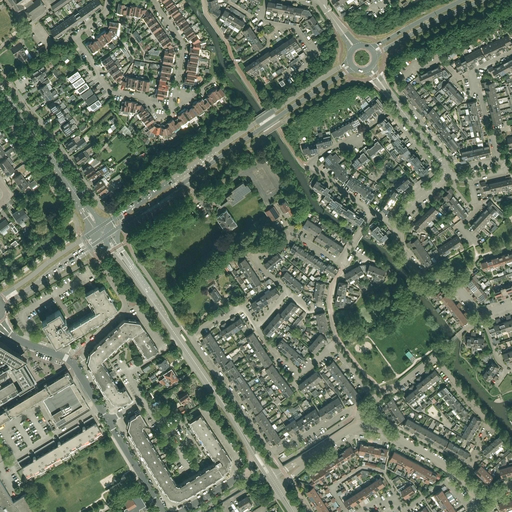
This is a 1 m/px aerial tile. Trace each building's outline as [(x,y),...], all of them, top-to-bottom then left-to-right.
[(8,0),(17,12),(22,8),(24,7),(23,6),(29,1),(29,0),(8,0)] [(103,6),(98,0),(93,0),(92,1),(98,9),(103,6)] [(175,5),(171,0),(167,0),(164,3),(165,5),(164,6),(165,8),(164,8),(167,11),(175,5)] [(342,4),(338,0),(331,0),(337,7),(340,5),(342,8),(344,7),(342,4)] [(98,9),(92,1),(87,4),(93,12),(98,9)] [(56,3),(51,6),(55,11),(60,7),(56,2),(56,3)] [(126,14),(127,6),(124,6),(124,4),(118,3),(116,13),(123,14),(123,13),(126,14)] [(93,12),(87,4),(83,8),(88,16),(93,12)] [(222,11),(217,8),(219,7),(219,4),(216,5),(210,6),(211,11),(213,13),(218,17),(222,11)] [(134,16),(136,6),(130,5),(130,7),(127,6),(126,14),(128,14),(128,15),(134,16)] [(180,12),(182,11),(180,8),(178,9),(175,5),(167,11),(169,15),(170,14),(171,16),(172,15),(174,17),(180,13),(180,12)] [(51,6),(47,9),(50,14),(55,11),(51,6)] [(142,17),(147,9),(142,9),(142,7),(136,6),(134,16),(140,17),(141,16),(142,17)] [(301,16),(302,8),(297,7),(295,16),(294,20),(296,20),(297,16),(301,17),(301,16)] [(88,16),(83,8),(78,11),(84,19),(88,16)] [(304,17),(309,10),(302,8),(301,16),(304,17)] [(47,9),(42,12),(46,17),(50,14),(47,9)] [(154,17),(151,12),(149,13),(147,9),(142,17),(143,18),(142,18),(146,23),(154,17)] [(225,21),(230,13),(225,10),(220,17),(225,21)] [(313,15),(309,10),(304,17),(306,20),(313,15)] [(84,19),(78,11),(73,14),(79,22),(84,19)] [(42,12),(37,15),(41,20),(46,17),(42,12)] [(186,20),(180,13),(174,17),(176,20),(174,21),(176,22),(175,23),(177,26),(186,20)] [(230,24),(235,16),(230,13),(225,21),(230,24)] [(79,22),(73,14),(69,18),(74,26),(79,22)] [(37,15),(33,19),(36,24),(41,20),(37,15)] [(306,27),(307,26),(316,20),(313,15),(306,20),(305,20),(307,23),(304,25),(306,27)] [(235,27),(240,19),(235,16),(230,24),(235,27)] [(149,28),(158,22),(154,17),(146,23),(149,28)] [(74,26),(69,18),(64,21),(70,29),(74,26)] [(244,23),(245,22),(240,19),(235,27),(240,30),(242,27),(244,23)] [(191,27),(186,20),(177,26),(179,29),(180,29),(181,31),(183,30),(184,32),(191,27)] [(312,30),(319,25),(316,20),(307,26),(308,28),(310,27),(312,30)] [(70,29),(64,21),(59,24),(65,32),(70,29)] [(109,31),(116,35),(117,29),(119,29),(120,23),(116,22),(114,22),(109,21),(108,27),(110,28),(109,31)] [(152,33),(161,27),(158,22),(149,28),(152,33)] [(65,32),(59,24),(55,27),(60,35),(65,32)] [(315,35),(323,30),(319,25),(312,30),(315,35)] [(246,36),(253,31),(250,26),(242,31),(246,36)] [(60,35),(55,27),(50,31),(56,39),(60,35)] [(156,38),(165,32),(161,27),(152,33),(156,38)] [(196,35),(191,27),(184,32),(186,34),(185,35),(186,37),(185,38),(188,41),(188,40),(196,35)] [(100,33),(107,43),(112,40),(111,39),(116,35),(109,31),(107,32),(105,30),(100,33)] [(249,41),(256,36),(253,31),(246,36),(249,41)] [(159,43),(168,37),(165,32),(156,38),(159,43)] [(102,47),(107,43),(100,33),(95,37),(97,39),(94,41),(99,47),(101,46),(102,47)] [(191,43),(201,41),(199,39),(200,38),(197,34),(196,35),(188,40),(191,43)] [(511,46),(511,40),(511,41),(508,35),(503,38),(507,46),(510,45),(511,47),(511,46)] [(252,46),(260,41),(256,36),(249,41),(252,46)] [(300,47),(299,44),(293,36),(291,38),(290,37),(288,39),(294,47),(295,50),(300,47)] [(25,50),(20,42),(23,40),(21,37),(14,42),(16,44),(11,48),(16,56),(17,56),(21,61),(25,58),(28,61),(30,60),(29,59),(32,57),(28,51),(25,53),(24,51),(25,50)] [(173,47),(170,43),(172,42),(168,37),(159,43),(163,48),(164,47),(165,49),(173,47)] [(507,46),(503,38),(498,40),(502,48),(507,46)] [(289,50),(294,47),(288,39),(286,40),(286,41),(284,43),(289,50)] [(205,40),(201,41),(191,43),(190,47),(200,49),(201,44),(206,43),(205,40)] [(502,48),(498,40),(493,42),(496,51),(502,48)] [(97,49),(99,47),(94,41),(92,43),(91,41),(89,43),(89,41),(85,44),(92,54),(97,50),(97,49)] [(255,51),(263,46),(260,41),(252,46),(255,51)] [(496,51),(493,42),(487,45),(491,53),(496,51)] [(290,52),(289,50),(284,43),(281,45),(280,44),(278,45),(284,54),(285,55),(290,52)] [(284,54),(278,45),(276,46),(277,47),(274,49),(279,57),(284,54)] [(491,53),(487,45),(482,47),(486,56),(491,53)] [(173,54),(174,52),(172,52),(173,47),(165,49),(163,56),(174,58),(174,54),(173,54)] [(199,55),(200,49),(190,47),(189,53),(190,54),(190,57),(198,58),(198,55),(199,55)] [(484,56),(480,48),(475,51),(479,59),(484,56)] [(279,57),(274,49),(272,51),(271,50),(269,51),(275,60),(279,57)] [(275,60),(269,51),(264,54),(269,62),(272,60),(274,63),(276,62),(274,60),(275,60)] [(479,59),(475,51),(470,54),(474,62),(479,59)] [(269,62),(264,54),(259,58),(266,68),(268,67),(266,64),(269,62)] [(474,62),(470,54),(465,56),(469,65),(474,62)] [(105,66),(113,60),(116,58),(115,56),(112,58),(109,55),(101,61),(104,65),(105,65),(105,66)] [(469,65),(465,56),(460,59),(464,67),(469,65)] [(197,67),(198,61),(197,61),(198,58),(190,57),(190,59),(188,59),(187,65),(197,67)] [(266,68),(259,58),(255,61),(260,68),(262,66),(264,69),(266,68)] [(305,58),(300,62),(305,66),(309,62),(305,58)] [(464,67),(460,59),(455,62),(458,68),(456,69),(458,74),(463,71),(461,69),(464,67)] [(109,71),(120,63),(117,60),(114,62),(113,60),(105,66),(105,65),(104,66),(107,70),(108,70),(109,71)] [(260,68),(255,61),(250,64),(257,75),(259,73),(257,70),(260,68)] [(511,70),(507,62),(502,64),(506,73),(511,70)] [(111,76),(120,70),(117,67),(121,64),(120,63),(109,71),(108,72),(111,76)] [(171,73),(172,68),(171,68),(171,67),(157,64),(157,67),(162,67),(161,71),(171,73)] [(257,75),(250,64),(245,67),(250,75),(253,73),(255,76),(257,75)] [(506,73),(502,64),(497,67),(502,75),(506,73)] [(43,76),(46,74),(45,72),(47,71),(43,65),(29,75),(31,77),(31,78),(33,81),(34,83),(40,79),(41,82),(45,79),(43,76)] [(196,73),(197,67),(187,65),(186,71),(187,71),(187,74),(195,76),(195,73),(196,73)] [(445,69),(442,71),(440,66),(435,68),(439,77),(442,75),(443,77),(449,74),(445,69)] [(502,75),(497,67),(494,69),(493,66),(488,68),(491,74),(493,72),(496,78),(502,75)] [(439,77),(435,68),(429,71),(433,79),(439,77)] [(70,81),(71,80),(71,81),(72,80),(73,82),(81,76),(79,75),(80,74),(77,70),(67,78),(68,78),(70,81)] [(124,76),(120,70),(111,76),(113,79),(114,79),(116,80),(117,79),(120,83),(124,76)] [(171,77),(171,73),(161,71),(159,80),(166,81),(166,78),(169,79),(169,76),(171,77)] [(433,79),(429,71),(424,73),(428,81),(433,79)] [(428,81),(424,73),(419,75),(423,84),(428,81)] [(194,85),(195,79),(194,78),(195,76),(187,74),(186,77),(185,77),(184,83),(194,85)] [(77,88),(85,82),(84,81),(84,80),(81,76),(73,82),(71,83),(72,83),(74,86),(75,86),(75,87),(76,86),(77,88)] [(130,88),(132,78),(124,76),(120,83),(124,84),(124,86),(126,86),(126,87),(130,88)] [(136,88),(138,76),(136,76),(135,78),(132,78),(130,88),(135,89),(135,88),(136,88)] [(142,89),(144,80),(144,77),(138,76),(136,88),(136,89),(141,90),(141,89),(142,89)] [(38,89),(42,95),(50,90),(52,88),(49,83),(50,82),(48,79),(40,84),(42,87),(38,89)] [(168,86),(168,84),(165,84),(166,81),(159,80),(158,89),(168,90),(169,87),(168,86)] [(446,92),(452,86),(448,81),(441,88),(446,92)] [(495,88),(494,82),(487,84),(487,81),(481,83),(482,87),(485,87),(486,90),(495,88)] [(81,93),(89,88),(88,86),(85,82),(77,88),(76,89),(78,92),(79,91),(79,92),(80,92),(81,93)] [(405,94),(413,88),(409,83),(402,89),(405,94)] [(450,96),(456,90),(452,86),(446,92),(450,96)] [(85,99),(93,93),(92,92),(93,91),(90,87),(89,88),(81,93),(80,94),(80,95),(82,98),(83,97),(84,98),(84,97),(85,99)] [(222,96),(225,94),(220,87),(218,89),(217,88),(212,91),(218,100),(223,96),(222,96)] [(409,98),(416,92),(413,88),(405,94),(409,98)] [(167,96),(168,90),(158,89),(157,94),(154,94),(153,97),(163,99),(163,96),(167,96)] [(50,90),(42,95),(46,100),(51,97),(53,99),(59,95),(55,90),(51,92),(50,90)] [(454,100),(460,94),(456,90),(450,96),(454,100)] [(218,100),(212,91),(207,95),(208,96),(205,98),(210,104),(212,103),(213,103),(218,100)] [(413,102),(420,96),(416,92),(409,98),(413,102)] [(90,105),(97,99),(96,97),(97,97),(94,93),(93,93),(85,99),(84,100),(86,103),(87,103),(88,104),(88,103),(90,105)] [(458,105),(464,98),(460,94),(454,100),(458,105)] [(416,107),(425,100),(423,98),(422,99),(420,96),(413,102),(416,107)] [(66,106),(63,102),(61,103),(58,98),(48,105),(48,106),(48,107),(50,110),(54,108),(54,110),(55,110),(56,112),(66,106)] [(86,107),(89,111),(93,109),(94,110),(101,105),(100,103),(101,103),(98,98),(97,99),(90,105),(88,106),(86,107)] [(208,106),(210,104),(205,98),(203,100),(202,98),(197,102),(203,110),(208,107),(208,106)] [(383,105),(378,98),(376,100),(374,99),(371,101),(372,103),(370,105),(374,111),(378,108),(381,111),(383,109),(381,107),(383,105)] [(129,112),(131,101),(125,100),(125,102),(122,101),(121,109),(123,110),(122,113),(129,115),(129,112)] [(203,110),(197,102),(196,100),(193,103),(194,104),(192,105),(193,107),(191,108),(195,115),(198,113),(199,116),(204,112),(203,110)] [(420,111),(427,105),(425,103),(426,102),(425,100),(416,107),(420,111)] [(137,112),(142,105),(137,104),(137,102),(131,101),(129,112),(135,113),(136,112),(137,112)] [(149,113),(146,108),(144,109),(142,105),(137,112),(138,113),(137,114),(141,119),(142,118),(141,118),(148,114),(149,113)] [(374,111),(370,105),(367,107),(366,106),(363,108),(371,119),(373,117),(371,114),(374,111)] [(425,114),(431,110),(427,105),(420,111),(424,116),(425,114)] [(71,117),(68,113),(70,112),(67,107),(57,114),(59,116),(59,117),(60,118),(57,120),(60,125),(71,117)] [(186,110),(185,108),(181,111),(182,112),(188,121),(190,122),(197,117),(195,115),(191,108),(188,110),(187,109),(186,110)] [(371,119),(363,108),(360,111),(361,112),(358,114),(363,121),(367,117),(369,120),(371,119)] [(429,119),(436,113),(432,108),(431,110),(425,114),(429,119)] [(183,124),(188,121),(182,112),(181,111),(178,113),(179,114),(177,116),(178,117),(176,119),(180,125),(183,123),(183,124)] [(468,120),(471,120),(480,118),(479,112),(470,114),(467,115),(468,120)] [(433,123),(440,117),(436,113),(429,119),(433,123)] [(154,120),(151,115),(150,116),(148,114),(141,118),(142,118),(143,121),(142,121),(146,126),(154,120)] [(361,123),(357,116),(354,118),(353,116),(349,118),(356,130),(358,129),(356,125),(361,123)] [(383,129),(389,124),(386,120),(389,118),(387,116),(377,124),(380,127),(381,126),(383,129)] [(433,123),(436,127),(443,122),(440,118),(440,117),(433,123)] [(77,128),(74,123),(76,122),(73,118),(63,124),(65,127),(66,128),(63,131),(65,134),(66,134),(66,135),(67,134),(67,135),(77,128)] [(356,130),(349,118),(346,120),(347,121),(344,123),(347,130),(352,127),(354,131),(356,130)] [(168,122),(174,131),(179,128),(178,127),(179,126),(180,125),(176,119),(174,120),(173,119),(168,122)] [(151,132),(157,123),(154,120),(146,126),(149,130),(151,132)] [(174,131),(168,122),(164,125),(167,135),(169,133),(170,134),(174,131)] [(445,128),(447,126),(443,122),(436,127),(440,132),(445,128)] [(159,134),(161,124),(157,123),(151,132),(149,136),(153,137),(154,134),(159,134)] [(347,130),(344,123),(340,125),(340,123),(336,125),(343,137),(345,136),(343,132),(347,130)] [(387,136),(397,128),(395,126),(393,128),(389,124),(383,129),(386,132),(384,133),(387,136)] [(123,132),(128,137),(132,133),(125,125),(121,129),(123,132)] [(343,137),(336,125),(333,127),(333,126),(329,128),(334,137),(339,135),(341,138),(343,137)] [(399,136),(396,132),(398,130),(397,128),(387,136),(389,139),(391,138),(393,141),(397,137),(399,136)] [(449,132),(445,128),(440,132),(438,133),(442,138),(449,132)] [(326,148),(323,134),(322,132),(318,133),(319,137),(316,138),(317,143),(318,145),(322,144),(323,148),(326,148)] [(445,142),(455,134),(454,132),(451,134),(449,132),(442,138),(445,142)] [(332,142),(330,134),(327,135),(326,134),(323,134),(326,148),(328,147),(327,143),(332,142)] [(445,142),(449,147),(456,141),(454,138),(457,136),(455,134),(445,142)] [(68,148),(80,139),(78,135),(65,144),(68,148)] [(80,148),(87,143),(83,137),(80,139),(68,148),(70,152),(79,146),(80,148)] [(394,149),(404,141),(403,139),(400,141),(397,137),(393,141),(391,142),(393,145),(392,146),(394,149)] [(384,148),(376,138),(374,139),(376,143),(372,146),(377,152),(380,150),(381,151),(384,148)] [(401,154),(407,149),(403,145),(406,143),(404,141),(394,149),(397,152),(398,151),(401,154)] [(456,141),(449,147),(452,151),(462,143),(461,141),(458,143),(456,141)] [(86,151),(93,146),(95,145),(93,142),(91,143),(84,148),(86,151)] [(319,150),(318,145),(317,143),(313,143),(313,142),(309,143),(312,156),(315,155),(314,151),(319,150)] [(312,156),(309,143),(305,144),(306,145),(302,146),(304,154),(309,152),(310,157),(312,156)] [(377,152),(372,146),(369,149),(366,146),(364,147),(373,158),(376,156),(375,154),(377,152)] [(370,160),(362,149),(360,151),(362,154),(358,157),(363,163),(366,161),(367,162),(370,160)] [(406,159),(414,153),(412,151),(410,153),(407,149),(401,154),(403,157),(402,158),(404,161),(406,159)] [(85,162),(90,158),(85,150),(74,158),(78,164),(83,160),(85,162)] [(469,159),(467,150),(461,151),(462,157),(460,158),(461,163),(466,162),(465,159),(469,159)] [(412,164),(418,159),(415,155),(417,153),(416,151),(414,153),(406,159),(408,162),(409,161),(412,164)] [(326,167),(338,156),(336,154),(332,156),(330,153),(324,158),(327,162),(324,165),(326,167)] [(340,165),(337,162),(341,159),(338,156),(326,167),(327,169),(330,166),(334,170),(340,165)] [(92,167),(96,164),(99,162),(96,158),(94,159),(92,157),(87,161),(89,165),(88,166),(83,170),(86,175),(94,170),(92,167)] [(363,163),(358,157),(354,161),(352,157),(350,159),(358,170),(361,167),(360,166),(363,163)] [(11,164),(7,158),(0,162),(0,165),(3,170),(11,164)] [(415,171),(425,163),(424,161),(421,163),(418,159),(412,164),(414,167),(413,168),(415,171)] [(427,171),(424,167),(427,165),(425,163),(415,171),(418,174),(419,173),(421,176),(427,171)] [(7,175),(15,169),(14,169),(11,164),(3,170),(7,174),(6,175),(7,175)] [(335,178),(346,170),(343,167),(342,168),(340,165),(334,170),(337,174),(334,177),(335,178)] [(27,169),(25,166),(18,171),(20,174),(14,178),(18,184),(25,179),(22,176),(24,174),(23,172),(27,169)] [(96,172),(94,170),(86,175),(90,180),(95,176),(96,177),(101,173),(99,170),(96,172)] [(349,177),(347,174),(348,173),(346,170),(335,178),(337,180),(340,178),(343,182),(349,177)] [(413,183),(405,173),(402,175),(403,177),(400,179),(405,185),(409,182),(411,184),(413,183)] [(98,181),(94,185),(97,190),(107,183),(108,183),(104,178),(104,177),(98,181)] [(350,191),(358,179),(355,177),(354,179),(350,177),(346,183),(351,186),(348,189),(350,191)] [(28,185),(32,191),(39,186),(38,184),(35,179),(30,183),(29,180),(27,182),(25,179),(18,184),(21,189),(28,185)] [(359,191),(363,185),(360,183),(361,181),(358,179),(350,191),(352,192),(355,189),(359,191)] [(405,185),(400,179),(397,181),(396,180),(393,182),(393,183),(395,185),(401,192),(403,191),(401,188),(405,185)] [(236,223),(226,209),(225,210),(223,207),(230,202),(232,205),(245,195),(244,193),(250,188),(246,183),(245,184),(242,181),(231,190),(232,191),(225,196),(228,200),(221,206),(219,203),(217,205),(219,207),(218,208),(217,209),(217,211),(217,212),(219,214),(216,217),(219,221),(217,222),(222,228),(223,227),(226,231),(236,223)] [(317,193),(324,183),(322,181),(320,184),(316,181),(312,188),(315,190),(314,191),(317,193)] [(491,193),(489,184),(486,184),(485,182),(481,183),(482,191),(485,191),(486,194),(491,193)] [(113,189),(110,185),(109,186),(107,183),(97,190),(101,195),(106,192),(109,190),(109,191),(113,189)] [(327,193),(329,189),(324,187),(326,184),(324,183),(317,193),(320,195),(321,194),(324,196),(327,193)] [(363,199),(370,188),(367,186),(366,187),(363,185),(359,191),(363,194),(361,198),(363,199)] [(401,194),(390,187),(388,190),(389,191),(387,194),(394,198),(397,194),(399,196),(401,194)] [(371,200),(376,193),(373,191),(373,190),(370,188),(363,199),(365,200),(367,197),(371,200)] [(468,214),(452,193),(454,191),(451,188),(446,191),(448,193),(443,197),(461,220),(468,214)] [(328,205),(334,196),(335,194),(333,193),(331,195),(327,193),(324,196),(322,199),(326,201),(325,203),(328,205)] [(391,203),(394,198),(387,194),(385,197),(384,196),(382,199),(392,206),(394,204),(391,203)] [(334,209),(338,203),(334,200),(336,197),(334,196),(328,205),(326,206),(330,209),(331,207),(334,209)] [(392,206),(382,199),(380,203),(381,203),(379,207),(385,211),(388,207),(391,208),(392,206)] [(294,214),(286,201),(279,205),(284,212),(287,210),(291,216),(294,214)] [(501,216),(503,213),(490,201),(487,204),(489,206),(487,209),(493,215),(497,212),(501,216)] [(339,215),(346,204),(344,203),(342,205),(338,203),(334,209),(337,211),(336,213),(339,215)] [(346,217),(350,211),(346,208),(348,205),(346,204),(339,215),(342,217),(343,215),(346,217)] [(440,212),(433,205),(429,209),(436,216),(440,212)] [(280,216),(274,206),(265,212),(271,221),(280,216)] [(20,223),(29,217),(25,212),(26,211),(25,211),(22,207),(16,212),(13,214),(14,216),(13,217),(15,219),(16,219),(17,219),(20,223)] [(436,216),(429,209),(425,213),(432,220),(436,216)] [(493,215),(487,209),(483,213),(489,219),(493,215)] [(352,223),(359,212),(357,211),(355,214),(350,211),(346,217),(349,219),(348,221),(352,223)] [(359,226),(363,219),(359,216),(361,214),(359,212),(352,223),(355,225),(356,224),(359,226)] [(432,220),(425,213),(421,217),(427,224),(432,220)] [(489,219),(483,213),(479,217),(486,224),(489,219)] [(427,224),(421,217),(417,221),(423,228),(427,224)] [(486,224),(479,217),(475,221),(482,228),(486,224)] [(11,226),(6,219),(0,222),(0,231),(1,233),(11,226)] [(308,229),(312,222),(307,219),(303,226),(308,229)] [(423,228),(417,221),(414,224),(412,222),(409,225),(413,229),(415,228),(419,232),(423,228)] [(482,228),(475,221),(471,226),(478,232),(482,228)] [(312,232),(317,225),(312,222),(308,229),(312,232)] [(320,232),(322,229),(317,225),(312,232),(317,235),(320,231),(320,232)] [(375,238),(384,229),(382,227),(380,230),(377,226),(371,231),(373,234),(372,235),(375,238)] [(381,242),(387,237),(383,233),(386,231),(384,229),(375,238),(377,241),(378,239),(381,242)] [(325,235),(320,232),(320,231),(317,235),(315,238),(320,242),(325,235)] [(325,245),(329,238),(325,235),(320,242),(325,245)] [(462,243),(457,236),(452,239),(457,247),(462,243)] [(329,248),(334,241),(329,238),(325,245),(329,248)] [(413,248),(421,243),(418,238),(412,242),(411,240),(406,243),(409,247),(411,246),(413,248)] [(457,247),(452,239),(447,242),(452,250),(457,247)] [(334,251),(339,244),(334,241),(329,248),(334,251)] [(452,250),(447,242),(438,249),(443,256),(452,250)] [(294,254),(299,246),(294,243),(289,250),(294,254)] [(430,257),(421,243),(413,248),(423,263),(430,257)] [(339,254),(344,247),(339,244),(334,251),(339,254)] [(299,257),(304,250),(299,246),(294,254),(299,257)] [(12,253),(8,249),(3,252),(6,257),(12,253)] [(304,260),(309,253),(304,250),(299,257),(304,260)] [(511,261),(507,250),(505,250),(506,254),(503,255),(506,263),(511,261)] [(283,260),(278,253),(273,257),(279,264),(283,260)] [(309,263),(313,256),(309,253),(304,260),(309,263)] [(501,265),(497,253),(494,254),(496,257),(492,259),(495,267),(501,265)] [(506,263),(503,255),(500,256),(499,253),(497,253),(501,265),(506,263)] [(313,266),(318,259),(313,256),(309,263),(313,266)] [(495,267),(492,259),(489,260),(488,256),(486,257),(490,269),(495,267)] [(279,264),(273,257),(269,260),(274,267),(279,264)] [(426,268),(434,262),(430,257),(423,263),(426,268)] [(490,269),(486,257),(484,258),(485,261),(481,262),(484,271),(490,269)] [(248,263),(245,258),(238,263),(241,268),(248,263)] [(318,269),(323,262),(318,259),(313,266),(318,269)] [(274,267),(269,260),(264,264),(270,271),(274,267)] [(324,271),(328,265),(327,265),(323,262),(318,269),(323,273),(324,271)] [(244,273),(251,268),(248,263),(241,268),(244,273)] [(329,274),(334,266),(329,263),(327,265),(328,265),(324,271),(329,274)] [(372,274),(375,266),(370,264),(367,272),(372,274)] [(364,273),(359,265),(354,268),(359,276),(364,273)] [(334,277),(339,270),(334,266),(329,274),(334,277)] [(376,282),(381,268),(375,266),(372,274),(375,275),(374,278),(375,278),(374,281),(376,282)] [(247,277),(255,272),(251,268),(244,273),(247,277)] [(359,283),(357,280),(358,279),(357,277),(359,276),(354,268),(349,271),(354,278),(354,279),(355,281),(357,284),(359,283)] [(379,280),(380,277),(383,278),(386,270),(381,268),(376,282),(378,283),(379,280)] [(285,282),(291,275),(286,271),(281,278),(285,282)] [(354,278),(349,271),(344,274),(349,282),(354,279),(354,278)] [(258,277),(255,272),(247,277),(251,282),(258,277)] [(290,285),(295,279),(291,275),(285,282),(290,285)] [(212,276),(203,282),(206,286),(213,281),(215,279),(212,276)] [(261,282),(258,277),(251,282),(254,287),(261,282)] [(467,290),(477,282),(473,278),(466,283),(469,286),(466,289),(467,290)] [(294,289),(300,283),(295,279),(290,285),(294,289)] [(221,298),(215,289),(213,290),(211,287),(215,283),(213,281),(206,286),(208,289),(208,288),(211,292),(209,293),(215,302),(221,298)] [(473,292),(480,287),(477,282),(467,290),(468,292),(471,290),(473,292)] [(298,293),(304,286),(300,283),(294,289),(298,293)] [(508,293),(505,285),(500,287),(504,299),(506,298),(505,295),(508,293)] [(65,319),(65,320),(62,321),(60,319),(63,317),(59,310),(54,313),(55,314),(51,316),(50,315),(51,317),(42,322),(48,332),(49,331),(51,335),(50,336),(51,335),(54,339),(53,340),(55,345),(62,340),(64,339),(66,342),(71,339),(70,338),(74,335),(75,337),(75,336),(74,335),(78,333),(79,334),(88,329),(87,327),(91,325),(92,326),(91,325),(95,322),(96,324),(105,318),(104,317),(108,315),(109,316),(108,315),(117,309),(111,299),(110,300),(108,296),(109,295),(108,296),(105,292),(106,291),(104,286),(99,289),(98,287),(93,290),(93,289),(85,294),(88,299),(89,298),(92,302),(88,304),(93,313),(69,327),(69,326),(66,328),(64,325),(65,325),(64,323),(66,322),(66,321),(66,320),(65,319)] [(280,295),(275,288),(275,287),(270,291),(275,298),(280,295)] [(474,299),(484,291),(480,287),(473,292),(476,295),(473,297),(474,299)] [(504,299),(500,287),(494,289),(497,297),(501,296),(502,299),(504,299)] [(440,298),(447,293),(445,291),(442,293),(440,290),(437,293),(435,291),(432,294),(434,296),(433,296),(437,301),(440,298)] [(275,298),(270,291),(265,294),(270,301),(275,298)] [(481,301),(488,296),(484,291),(474,299),(476,301),(478,299),(481,301)] [(351,301),(351,299),(348,299),(348,298),(345,297),(346,295),(337,293),(336,299),(345,300),(348,301),(351,301)] [(444,303),(453,295),(452,293),(449,296),(447,293),(440,298),(444,303)] [(270,301),(265,294),(261,297),(265,304),(270,301)] [(447,307),(454,302),(452,299),(455,297),(453,295),(444,303),(447,307)] [(265,304),(261,297),(256,300),(261,307),(265,304)] [(261,307),(256,300),(251,304),(256,311),(261,307)] [(298,307),(292,301),(288,306),(294,311),(298,307)] [(451,312),(460,304),(459,302),(456,304),(454,302),(447,307),(451,312)] [(454,316),(461,311),(459,308),(462,306),(460,304),(451,312),(454,316)] [(294,311),(288,306),(284,310),(290,316),(294,311)] [(290,316),(284,310),(280,314),(285,318),(285,319),(287,320),(290,316)] [(457,321),(458,320),(467,313),(466,311),(463,313),(461,311),(454,316),(453,317),(457,321)] [(285,318),(280,314),(279,312),(275,317),(281,323),(285,319),(285,318)] [(461,325),(468,320),(466,317),(469,315),(467,313),(458,320),(461,325)] [(281,323),(275,317),(271,321),(277,327),(281,323)] [(245,325),(240,318),(235,321),(240,328),(245,325)] [(131,335),(132,336),(144,328),(139,321),(124,320),(119,324),(129,335),(131,335)] [(240,328),(235,321),(230,324),(235,332),(240,328)] [(277,327),(271,321),(267,326),(274,331),(277,327)] [(508,332),(504,322),(499,324),(502,331),(506,330),(507,332),(508,332)] [(129,335),(119,324),(110,332),(120,343),(129,335)] [(235,332),(230,324),(226,328),(230,335),(235,332)] [(497,335),(494,325),(489,327),(491,335),(496,333),(497,335)] [(274,331),(267,326),(263,330),(270,336),(274,331)] [(139,347),(151,339),(144,328),(132,336),(139,347)] [(230,335),(226,328),(221,331),(226,338),(230,335)] [(120,343),(110,332),(102,340),(112,350),(120,343)] [(206,342),(213,337),(210,332),(203,337),(206,342)] [(256,337),(253,332),(246,337),(249,342),(256,337)] [(327,339),(320,334),(316,338),(323,344),(327,339)] [(473,337),(468,336),(464,336),(464,342),(467,342),(466,346),(467,347),(468,345),(472,345),(473,337)] [(209,347),(216,342),(213,337),(206,342),(209,347)] [(252,347),(260,342),(256,337),(249,342),(252,347)] [(484,342),(484,338),(478,337),(477,348),(486,349),(487,343),(484,342)] [(323,344),(316,338),(313,342),(319,348),(323,344)] [(146,358),(158,350),(151,339),(139,347),(146,358)] [(281,349),(287,343),(282,339),(276,345),(281,349)] [(112,350),(102,340),(94,347),(94,348),(103,358),(112,350)] [(0,363),(6,360),(9,363),(10,366),(24,389),(35,382),(32,378),(30,375),(28,371),(26,368),(24,364),(21,360),(22,360),(27,357),(23,355),(22,354),(20,353),(18,352),(14,350),(10,347),(2,343),(0,341),(0,363)] [(212,351),(220,347),(216,342),(209,347),(212,351)] [(256,352),(263,347),(260,342),(252,347),(256,352)] [(319,348),(313,342),(309,347),(315,353),(319,348)] [(285,353),(291,346),(293,344),(291,343),(289,345),(287,343),(281,349),(285,353)] [(290,357),(295,350),(291,346),(285,353),(290,357)] [(216,356),(223,351),(220,347),(212,351),(216,356)] [(259,356),(266,352),(263,347),(256,352),(259,356)] [(103,358),(94,348),(90,352),(88,362),(91,368),(89,369),(92,374),(105,366),(101,360),(103,358)] [(294,361),(300,354),(295,350),(290,357),(294,361)] [(511,359),(508,352),(508,350),(502,351),(506,361),(511,359)] [(219,361),(226,356),(223,351),(216,356),(219,361)] [(262,361),(269,356),(266,352),(259,356),(262,361)] [(410,361),(414,358),(409,352),(405,355),(410,361)] [(298,364),(304,358),(300,354),(294,361),(298,364)] [(222,366),(224,364),(229,361),(226,356),(219,361),(222,366)] [(272,361),(269,356),(262,361),(265,366),(272,361)] [(168,364),(167,362),(167,361),(166,360),(165,360),(165,359),(157,364),(159,367),(158,367),(160,370),(168,364)] [(227,369),(234,364),(231,359),(229,361),(224,364),(227,369)] [(330,371),(337,365),(333,361),(326,366),(330,371)] [(499,367),(490,361),(487,366),(496,371),(499,367)] [(230,374),(237,369),(234,364),(227,369),(230,374)] [(269,374),(276,369),(272,364),(265,369),(269,374)] [(333,375),(340,370),(337,365),(330,371),(333,375)] [(0,403),(24,389),(10,366),(0,371),(0,403)] [(97,383),(110,375),(105,366),(92,374),(97,383)] [(488,369),(486,371),(493,376),(496,371),(487,366),(486,368),(488,369)] [(165,377),(163,378),(164,381),(166,379),(174,374),(173,373),(173,372),(171,369),(164,374),(165,377)] [(233,379),(241,374),(237,369),(230,374),(233,379)] [(272,378),(279,373),(276,369),(269,374),(272,378)] [(337,380),(344,374),(340,370),(333,375),(337,380)] [(440,377),(435,370),(430,374),(435,380),(440,377)] [(322,378),(317,371),(312,375),(317,382),(322,378)] [(493,376),(486,371),(483,375),(482,374),(481,375),(490,380),(493,376)] [(45,403),(44,404),(59,428),(90,409),(72,379),(70,380),(66,373),(39,389),(0,412),(0,425),(11,419),(13,417),(13,418),(43,400),(45,403)] [(276,383),(283,378),(279,373),(272,378),(276,383)] [(166,379),(164,381),(166,383),(168,382),(168,381),(170,384),(172,383),(174,385),(178,383),(176,380),(178,379),(175,375),(175,376),(174,374),(166,379)] [(237,383),(244,378),(241,374),(233,379),(237,383)] [(340,384),(347,379),(344,374),(337,380),(340,384)] [(435,380),(430,374),(426,377),(431,384),(435,380)] [(103,392),(116,384),(110,375),(97,383),(103,392)] [(317,382),(312,375),(307,378),(313,385),(317,382)] [(431,384),(426,377),(421,381),(427,388),(431,384)] [(240,388),(247,383),(244,378),(237,383),(240,388)] [(279,388),(286,382),(283,378),(276,383),(279,388)] [(313,385),(307,378),(303,382),(308,388),(313,385)] [(344,389),(351,383),(347,379),(340,384),(344,389)] [(427,388),(421,381),(416,385),(418,386),(422,391),(427,388)] [(283,392),(290,387),(286,382),(279,388),(283,392)] [(308,388),(303,382),(298,385),(303,392),(308,388)] [(243,393),(250,388),(247,383),(240,388),(243,393)] [(347,393),(354,388),(351,383),(344,389),(347,393)] [(120,389),(119,389),(116,384),(103,392),(105,396),(108,395),(111,401),(121,403),(127,400),(129,402),(133,400),(125,387),(120,389)] [(422,391),(418,386),(414,390),(419,397),(424,393),(422,391)] [(443,396),(449,390),(445,386),(439,391),(443,396)] [(286,397),(293,391),(290,387),(283,392),(286,397)] [(246,398),(253,393),(250,388),(243,393),(246,398)] [(351,398),(358,392),(354,388),(347,393),(351,398)] [(419,397),(414,390),(409,394),(415,400),(419,397)] [(446,400),(453,395),(449,390),(443,396),(446,400)] [(187,400),(190,398),(186,392),(181,395),(181,394),(178,396),(179,398),(177,399),(180,404),(182,402),(183,405),(186,403),(186,402),(188,401),(187,400)] [(354,402),(361,397),(358,392),(351,398),(354,402)] [(249,402),(256,397),(253,393),(246,398),(249,402)] [(415,400),(409,394),(405,397),(410,404),(415,400)] [(450,405),(457,399),(453,395),(446,400),(450,405)] [(252,407),(260,402),(256,397),(249,402),(252,407)] [(261,402),(263,406),(271,400),(269,397),(261,402)] [(343,404),(338,397),(333,400),(338,408),(343,404)] [(388,407),(395,403),(392,398),(385,402),(388,407)] [(454,409),(460,403),(457,399),(450,405),(454,409)] [(338,408),(333,400),(328,403),(333,411),(338,408)] [(256,412),(263,407),(260,402),(252,407),(256,412)] [(333,411),(328,403),(324,407),(328,414),(333,411)] [(391,412),(399,408),(395,403),(388,407),(391,412)] [(457,413),(464,408),(460,403),(454,409),(457,413)] [(328,414),(324,407),(319,410),(324,417),(328,414)] [(394,417),(402,413),(399,408),(391,412),(394,417)] [(461,418),(468,412),(464,408),(457,413),(461,418)] [(320,416),(315,409),(310,412),(315,419),(320,416)] [(147,423),(139,410),(135,412),(136,414),(130,418),(128,428),(131,434),(129,435),(131,439),(144,431),(142,427),(142,426),(147,423)] [(258,420),(265,415),(262,410),(255,415),(258,420)] [(315,419),(310,412),(306,415),(311,422),(315,419)] [(397,422),(405,418),(402,413),(394,417),(397,422)] [(195,432),(207,424),(201,414),(189,422),(195,432)] [(261,425),(268,420),(265,415),(258,420),(261,425)] [(311,422),(306,415),(301,418),(306,425),(311,422)] [(479,426),(482,421),(474,416),(471,421),(479,426)] [(306,425),(301,418),(297,421),(296,421),(300,426),(299,427),(301,429),(306,425)] [(409,429),(413,421),(408,418),(403,426),(409,429)] [(300,426),(296,421),(297,421),(295,419),(290,422),(295,430),(299,427),(300,426)] [(264,429),(272,425),(268,420),(261,425),(264,429)] [(414,432),(418,424),(413,421),(409,429),(414,432)] [(476,431),(479,426),(471,421),(468,426),(476,431)] [(295,430),(290,422),(285,426),(290,433),(295,430)] [(98,435),(102,432),(97,424),(94,426),(93,423),(91,424),(93,429),(91,430),(89,426),(87,427),(95,440),(94,438),(98,436),(98,435)] [(201,441),(214,433),(207,424),(195,432),(201,441)] [(419,434),(423,427),(418,424),(414,432),(419,434)] [(267,434),(275,429),(272,425),(264,429),(267,434)] [(95,440),(87,427),(85,428),(85,427),(84,427),(84,426),(83,426),(83,427),(82,427),(82,428),(82,429),(83,431),(82,432),(84,434),(81,436),(79,432),(86,444),(90,441),(90,443),(95,440)] [(473,435),(476,431),(468,426),(465,431),(473,435)] [(424,437),(428,430),(423,427),(419,434),(424,437)] [(271,439),(278,434),(275,429),(267,434),(271,439)] [(429,440),(433,432),(428,430),(424,437),(429,440)] [(137,449),(150,441),(144,431),(131,439),(137,449)] [(470,441),(473,435),(465,431),(462,436),(470,441)] [(86,444),(79,432),(77,433),(79,437),(77,438),(75,434),(73,435),(75,438),(72,439),(77,447),(81,445),(81,446),(86,444)] [(434,443),(438,435),(433,432),(429,440),(434,443)] [(208,451),(220,443),(214,433),(201,441),(208,451)] [(274,444),(281,439),(278,434),(271,439),(274,444)] [(443,438),(438,435),(434,443),(439,445),(443,438)] [(506,442),(500,436),(495,439),(501,446),(506,442)] [(77,447),(72,439),(70,441),(68,438),(66,439),(68,443),(66,445),(64,441),(62,442),(70,455),(70,453),(74,451),(73,450),(77,447)] [(444,448),(448,441),(443,438),(439,445),(444,448)] [(501,446),(495,439),(491,443),(497,450),(501,446)] [(70,455),(62,442),(61,443),(60,442),(60,441),(59,441),(58,442),(58,443),(57,443),(58,443),(58,444),(59,446),(57,447),(59,449),(57,451),(54,446),(54,447),(61,458),(65,456),(66,458),(70,455)] [(143,459),(156,451),(150,441),(137,449),(143,459)] [(450,452),(454,445),(449,442),(445,449),(450,452)] [(214,461),(226,453),(220,443),(208,451),(214,461)] [(364,456),(366,444),(361,443),(360,448),(356,449),(357,451),(359,451),(359,452),(360,452),(359,455),(364,456)] [(497,450),(491,443),(487,447),(492,453),(497,450)] [(455,455),(459,448),(454,445),(450,452),(455,455)] [(358,452),(357,451),(356,449),(354,450),(351,446),(346,449),(351,456),(358,452)] [(61,458),(54,447),(52,448),(55,452),(53,453),(50,449),(48,450),(50,453),(47,454),(52,462),(56,460),(57,461),(61,458)] [(492,453),(487,447),(482,451),(488,457),(492,453)] [(460,458),(464,451),(459,448),(455,455),(460,458)] [(351,456),(346,449),(342,452),(347,459),(351,456)] [(149,468),(162,460),(156,451),(143,459),(149,468)] [(395,461),(399,454),(394,451),(394,452),(391,456),(390,459),(389,462),(391,463),(392,460),(395,461)] [(465,461),(469,454),(464,451),(460,458),(465,461)] [(348,461),(347,459),(342,452),(337,455),(342,462),(343,464),(348,461)] [(52,462),(47,454),(45,456),(43,453),(41,454),(44,458),(42,460),(39,456),(37,457),(45,470),(46,470),(45,468),(49,466),(48,464),(52,462)] [(214,461),(215,462),(212,464),(220,477),(223,475),(222,473),(228,469),(230,459),(226,453),(214,461)] [(398,468),(404,456),(399,454),(395,461),(398,463),(396,467),(398,468)] [(337,465),(342,462),(337,455),(333,458),(337,465)] [(45,470),(37,457),(36,458),(36,457),(35,457),(35,456),(34,456),(34,457),(33,457),(33,458),(33,459),(34,461),(32,462),(34,464),(32,466),(29,461),(29,462),(36,473),(40,471),(41,472),(45,470)] [(405,466),(409,459),(404,456),(398,468),(400,469),(402,465),(405,466)] [(337,465),(333,458),(328,461),(333,468),(337,465)] [(408,472),(414,461),(409,459),(405,466),(408,468),(406,471),(408,472)] [(155,478),(168,470),(162,460),(149,468),(155,478)] [(333,468),(328,461),(323,464),(325,466),(328,471),(329,471),(333,468)] [(414,471),(419,464),(414,461),(408,472),(410,473),(412,470),(414,471)] [(36,473),(29,462),(27,463),(30,467),(28,468),(25,464),(23,465),(25,468),(22,470),(27,477),(31,475),(32,476),(36,473)] [(482,465),(481,465),(474,472),(478,476),(485,469),(483,467),(485,464),(483,463),(482,465)] [(220,477),(212,464),(202,470),(210,483),(220,477)] [(418,477),(423,466),(419,464),(414,471),(417,473),(416,476),(418,477)] [(502,465),(503,468),(499,469),(502,478),(508,477),(504,464),(502,465)] [(329,471),(328,471),(325,466),(321,469),(325,476),(326,477),(331,474),(330,473),(329,471)] [(424,477),(428,469),(423,466),(418,477),(420,478),(421,475),(424,477)] [(325,476),(321,469),(316,472),(323,482),(325,480),(323,478),(325,476)] [(427,482),(433,471),(428,469),(424,477),(427,478),(425,482),(427,483),(427,482)] [(482,480),(491,470),(490,469),(487,471),(485,469),(478,476),(482,480)] [(161,488),(174,480),(168,470),(155,478),(161,488)] [(210,483),(202,470),(192,476),(200,489),(210,483)] [(434,482),(436,478),(439,479),(441,474),(433,470),(433,471),(427,482),(427,483),(428,484),(431,480),(434,482)] [(486,484),(493,477),(491,474),(493,472),(491,470),(482,480),(486,484)] [(323,482),(316,472),(311,475),(313,477),(311,478),(313,482),(312,482),(314,485),(317,483),(316,482),(319,480),(321,483),(323,482)] [(13,501),(0,479),(0,474),(0,475),(0,474),(0,511),(5,511),(6,510),(8,509),(10,511),(36,511),(37,511),(26,493),(13,501)] [(200,489),(192,476),(182,482),(190,495),(200,489)] [(382,480),(381,477),(376,480),(381,488),(385,485),(385,484),(388,483),(385,478),(382,480)] [(178,485),(177,484),(174,480),(161,488),(163,492),(165,490),(169,496),(179,499),(185,495),(186,498),(190,495),(182,482),(178,485)] [(381,488),(376,480),(371,483),(376,491),(381,488)] [(316,488),(314,485),(312,482),(310,484),(312,487),(306,491),(309,496),(317,491),(315,489),(316,488)] [(371,483),(370,482),(366,485),(367,486),(371,494),(376,491),(371,483)] [(411,486),(410,484),(408,486),(406,484),(404,485),(410,495),(415,492),(414,490),(411,486)] [(410,495),(404,485),(402,486),(404,489),(401,490),(401,491),(406,498),(410,495)] [(371,494),(367,486),(362,489),(367,497),(371,494)] [(362,489),(361,488),(357,491),(358,492),(362,499),(367,497),(362,489)] [(445,494),(445,493),(442,489),(433,495),(436,500),(445,494)] [(312,501),(321,495),(320,493),(318,494),(317,491),(309,496),(312,501)] [(362,499),(358,492),(353,495),(358,502),(362,499)] [(448,494),(447,492),(445,493),(445,494),(436,500),(439,504),(448,499),(446,495),(448,494)] [(140,511),(137,507),(143,503),(139,495),(132,499),(131,497),(124,502),(130,511),(127,511),(140,511)] [(315,505),(323,500),(321,498),(323,496),(321,495),(312,501),(315,505)] [(358,502),(353,495),(350,497),(349,495),(347,496),(353,505),(358,502)] [(252,504),(247,496),(243,499),(247,507),(249,510),(251,508),(249,506),(252,504)] [(353,505),(347,496),(346,497),(347,499),(344,501),(349,508),(353,505)] [(247,507),(243,499),(238,502),(239,505),(236,507),(239,511),(240,511),(243,511),(243,510),(247,507)] [(451,503),(450,502),(448,499),(439,504),(442,509),(444,508),(451,503)] [(318,510),(327,504),(326,502),(324,503),(323,500),(315,505),(318,510)] [(452,504),(454,503),(453,501),(450,502),(451,503),(444,508),(446,511),(447,511),(454,508),(452,504)] [(503,511),(507,511),(504,501),(499,503),(501,511),(503,511)]
